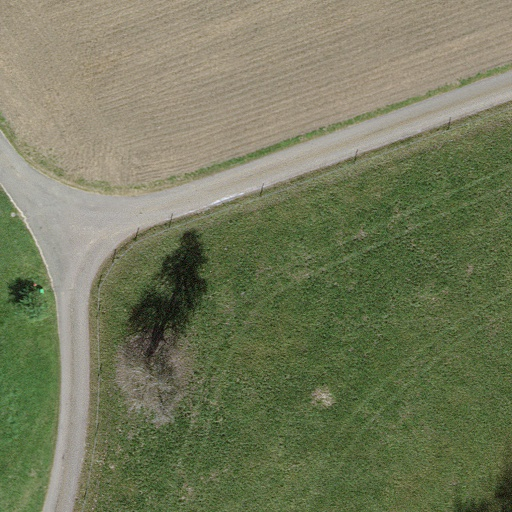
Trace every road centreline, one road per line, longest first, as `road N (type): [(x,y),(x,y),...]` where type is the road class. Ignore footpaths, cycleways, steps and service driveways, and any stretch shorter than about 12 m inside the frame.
road 1 (track): [(0,149),(77,219),(157,210),(511,84)]
road 2 (track): [(77,219),(80,367),(74,457),(59,511)]
